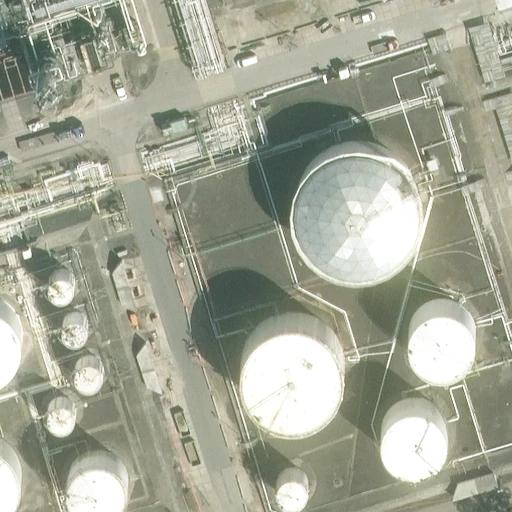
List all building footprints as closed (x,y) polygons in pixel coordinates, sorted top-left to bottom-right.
[(94,32),(85,35),(93,63),(102,60),(94,32)] [(0,52),(0,91),(37,80),(26,44),(0,52)] [(187,126),(184,117),(161,124),(164,133),(187,126)] [(422,200),(422,198),(421,186),(417,173),(411,162),(404,153),(393,145),(383,139),(369,135),(357,135),(344,136),(333,140),(323,146),(314,153),(307,162),(300,174),(296,186),(295,200),(297,213),(300,223),(307,235),(315,244),(324,252),(335,257),(347,261),(361,262),(374,260),(385,257),(394,251),(404,244),(411,235),(417,223),(421,211),(422,200)] [(78,280),(78,279),(77,274),(74,270),(71,268),(67,267),(62,267),(58,270),(54,274),(53,279),(54,283),(56,287),(60,290),(65,291),(69,290),(74,288),(77,284),(78,280)] [(25,334),(25,333),(24,326),(23,320),(19,313),(15,307),(8,301),(3,298),(0,296),(0,369),(1,369),(9,365),(14,361),(18,356),(22,349),(24,341),(25,334)] [(477,332),(477,331),(476,325),(474,319),(471,314),(468,310),(464,306),(459,303),(453,301),(447,300),(441,300),(433,302),(428,304),(423,309),(419,314),(416,319),(414,325),(413,331),(414,337),(416,343),(418,349),(422,353),(427,358),(433,361),(443,363),(450,363),(456,361),(463,358),(467,354),(471,349),(474,343),(476,337),(477,332)] [(347,362),(347,361),(346,351),(343,340),(338,332),(332,324),(322,317),(313,312),(304,310),(294,309),(286,310),(276,312),(267,317),(258,325),(251,333),(247,340),(244,351),(243,361),(244,371),(247,379),(251,387),(256,395),(264,403),(273,408),(284,411),(294,413),(306,411),(315,408),(325,403),(332,397),(337,391),(342,382),(345,372),(347,362)] [(92,324),(92,323),(91,318),(89,315),(85,312),(80,311),(76,312),(72,314),(69,318),(68,323),(69,327),(71,331),(75,334),(79,335),(84,335),(88,332),(91,329),(92,324)] [(107,368),(107,367),(106,363),(104,359),(101,357),(96,355),(91,356),(87,358),(84,362),(83,367),(83,371),(86,375),(89,378),(94,379),(98,379),(102,377),(106,373),(107,368)] [(78,409),(77,404),(75,399),(70,396),(65,394),(60,395),(54,398),(51,402),(50,408),(51,414),(54,419),(59,422),(64,423),(68,423),(74,419),(77,414),(78,409)] [(449,430),(449,429),(448,424),(447,418),(444,412),(440,407),(435,403),(428,399),(422,398),(416,397),(412,398),(405,400),(400,403),(395,407),(391,412),(388,418),(386,424),(386,430),(386,436),(388,441),(391,447),(395,451),(401,456),(405,458),(411,460),(418,461),(426,460),(431,457),(437,454),(440,451),(444,446),(447,440),(448,436),(449,430)] [(24,473),(24,472),(23,463),(20,456),(17,449),(12,444),(7,439),(0,435),(0,434),(0,509),(2,509),(9,504),(15,497),(20,489),(23,481),(24,473)] [(127,480),(126,474),(124,468),(122,463),(118,458),(113,454),(108,451),(102,449),(97,448),(89,449),(84,450),(78,453),(73,457),(69,461),(66,467),(64,473),(63,480),(64,486),(66,492),(69,498),(73,502),(78,506),(82,509),(89,511),(94,511),(100,511),(106,509),(112,506),(117,502),(122,496),(124,491),(126,486),(127,480)] [(310,482),(308,476),(306,471),(302,469),(296,467),(291,468),(286,471),(282,475),(281,481),(282,487),(285,491),(290,495),(294,496),(300,495),(305,492),(308,488),(310,482)]
